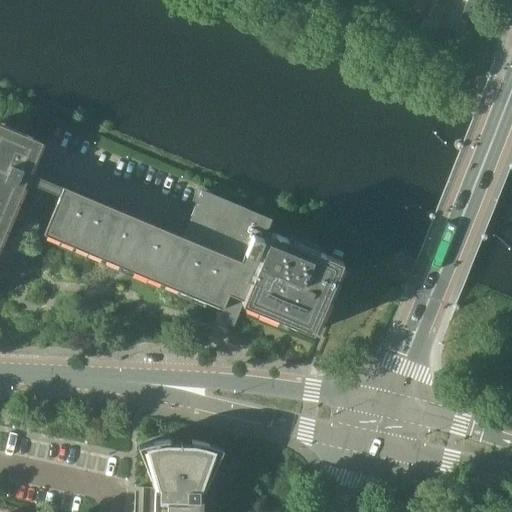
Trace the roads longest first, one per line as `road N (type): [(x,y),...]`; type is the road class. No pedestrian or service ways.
road 1 (tertiary): [(385,405),(511,88)]
road 2 (tertiary): [(385,405),(208,382),(151,386)]
road 3 (tertiary): [(151,386),(371,440)]
road 4 (tertiary): [(0,375),(151,386)]
road 5 (tertiary): [(371,440),(511,471)]
road 6 (residential): [(0,466),(109,490),(115,511)]
road 7 (tertiary): [(511,444),(385,405)]
